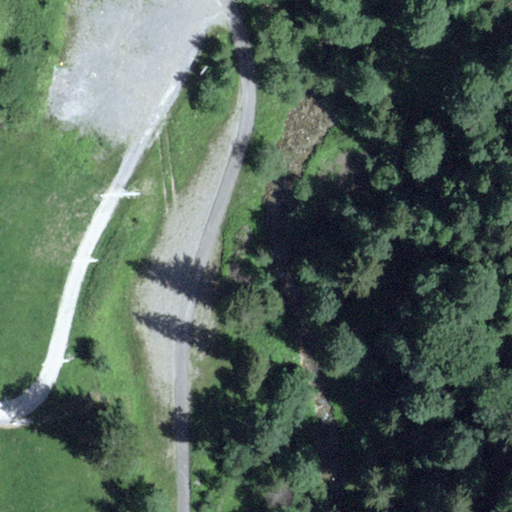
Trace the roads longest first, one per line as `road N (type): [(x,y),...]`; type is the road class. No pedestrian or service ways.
road 1 (unclassified): [(183,511),(184,325),(249,110),(235,0)]
road 2 (track): [(232,0),(99,220),(48,373),(35,393),(0,409)]
